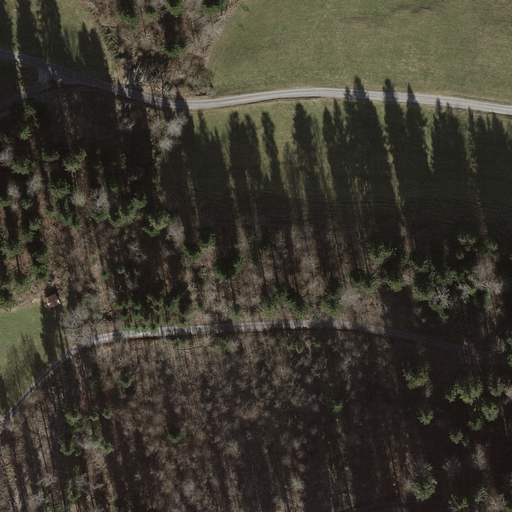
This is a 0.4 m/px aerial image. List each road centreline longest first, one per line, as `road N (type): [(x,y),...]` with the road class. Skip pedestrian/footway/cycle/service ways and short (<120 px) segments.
road 1 (track): [(511,361),(362,325),(129,327),(66,348),(0,428)]
road 2 (tertiary): [(511,113),(299,94),(184,108),(0,52)]
road 3 (track): [(484,511),(429,500),(357,511)]
